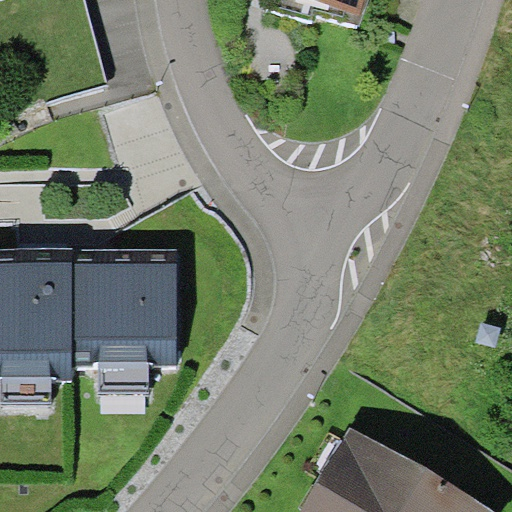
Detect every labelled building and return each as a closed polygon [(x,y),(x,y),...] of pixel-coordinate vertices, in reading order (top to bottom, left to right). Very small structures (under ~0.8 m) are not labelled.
[(277,0),(358,23),(365,0),(277,0)] [(176,262),(0,262),(0,381),(1,382),(52,381),(72,381),(72,364),(98,364),(149,363),(176,364),(176,262)] [(149,394),(149,363),(98,364),(99,394),(149,394)] [(0,404),(51,406),(52,381),(1,382),(0,395),(0,404)] [(494,511),(350,427),(299,511),(494,511)]
